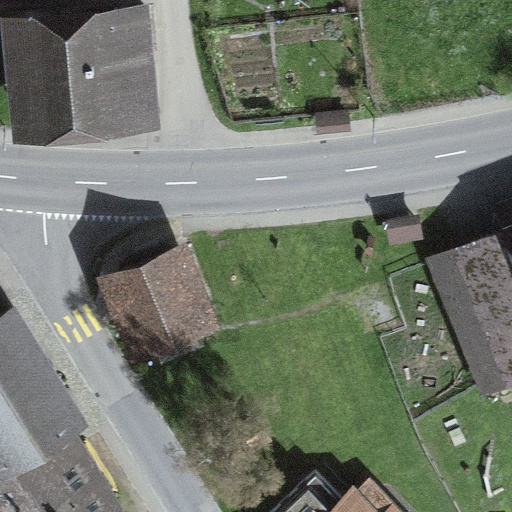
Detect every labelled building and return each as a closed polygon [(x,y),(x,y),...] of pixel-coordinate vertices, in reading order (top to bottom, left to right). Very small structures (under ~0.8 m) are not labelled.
[(152,104),(145,5),(25,13),(31,113),(152,104)] [(511,224),(493,232),(511,278),(511,224)] [(484,379),(511,367),(511,278),(493,232),(434,256),(484,379)] [(205,325),(176,248),(116,271),(145,347),(205,325)] [(10,306),(0,312),(0,445),(4,452),(0,454),(0,511),(96,511),(112,502),(60,418),(73,410),(10,306)] [(396,511),(393,509),(389,511),(360,511),(348,498),(345,501),(315,468),(268,511),(396,511)]
